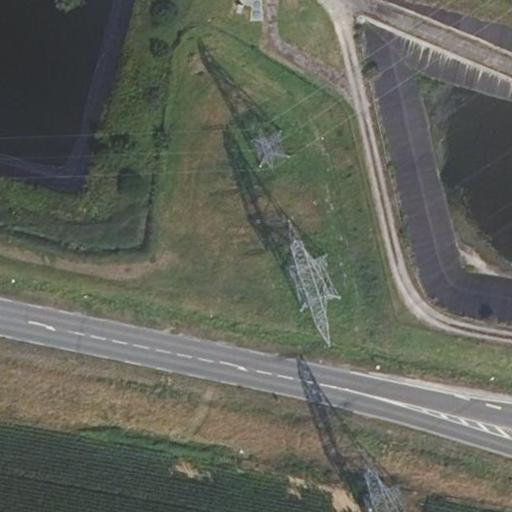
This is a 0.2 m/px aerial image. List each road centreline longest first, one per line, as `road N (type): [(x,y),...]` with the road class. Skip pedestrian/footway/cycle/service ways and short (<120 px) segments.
road 1 (track): [(511,334),(426,316),(404,300),(336,0)]
road 2 (secondary): [(315,383),(0,318)]
road 3 (secondary): [(315,383),(511,449)]
road 4 (secondary): [(511,418),(315,383)]
road 5 (track): [(264,0),(277,51),(354,81)]
